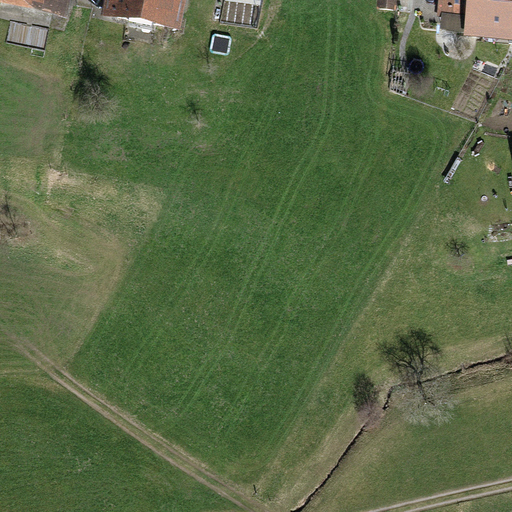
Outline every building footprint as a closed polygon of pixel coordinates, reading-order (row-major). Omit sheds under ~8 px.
[(70,0),(0,0),(0,10),(66,23),(70,0)] [(187,0),(105,0),(102,20),(181,35),(187,0)] [(378,0),(378,12),(396,13),(397,0),(378,0)] [(462,40),(482,42),(486,0),(438,0),(436,18),(440,19),(439,31),(462,34),(462,40)] [(506,0),(486,0),(482,42),(502,44),(506,0)] [(511,0),(506,0),(502,44),(511,44),(511,0)]
